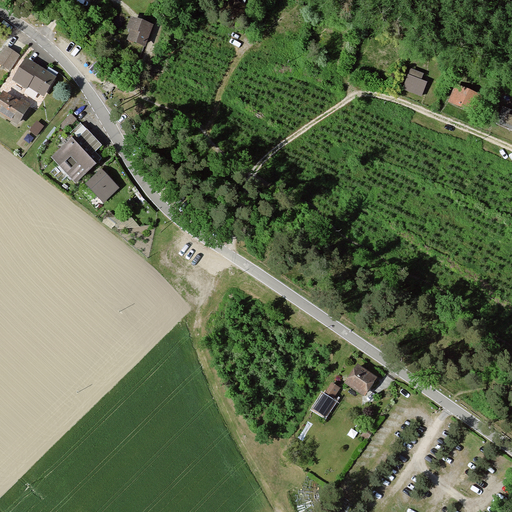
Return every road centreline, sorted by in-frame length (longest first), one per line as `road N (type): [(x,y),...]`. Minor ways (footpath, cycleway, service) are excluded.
road 1 (residential): [(0,10),(77,76),(174,217),(450,405)]
road 2 (track): [(511,146),(398,98),(352,96),(259,163),(227,253)]
